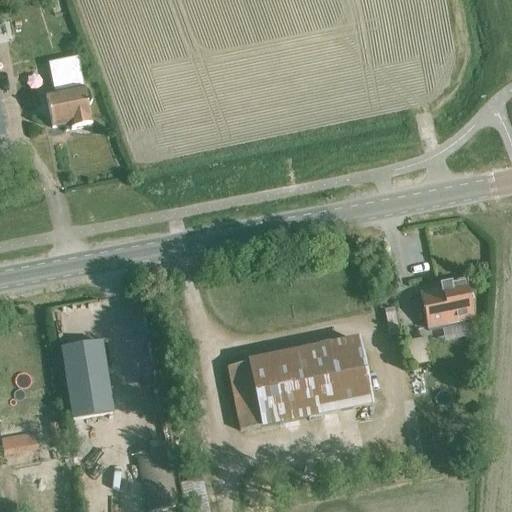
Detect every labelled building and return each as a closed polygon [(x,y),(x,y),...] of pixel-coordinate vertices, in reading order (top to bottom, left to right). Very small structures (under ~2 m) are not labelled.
[(90,111),(94,107),(92,96),(86,92),(81,69),(63,72),(67,92),(48,96),(54,130),(72,127),(73,133),(93,129),(90,111)] [(427,330),(443,327),(472,321),(465,283),(450,286),(450,289),(420,294),(427,330)] [(239,433),(370,406),(358,342),(226,369),(239,433)] [(71,421),(112,415),(100,344),(60,350),(71,421)] [(63,424),(52,426),(54,437),(65,435),(63,424)] [(23,438),(1,443),(4,459),(10,458),(26,455),(26,454),(23,438)] [(138,453),(146,511),(178,507),(169,448),(138,453)] [(208,511),(201,475),(179,480),(185,511),(208,511)]
